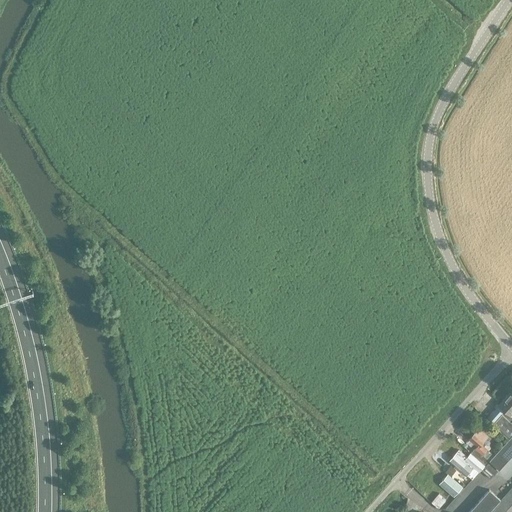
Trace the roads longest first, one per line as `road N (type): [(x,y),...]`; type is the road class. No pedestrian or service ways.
road 1 (unclassified): [(511,347),(447,255),(427,188),(439,112),(509,0)]
road 2 (motorway): [(45,511),(36,390),(0,260)]
